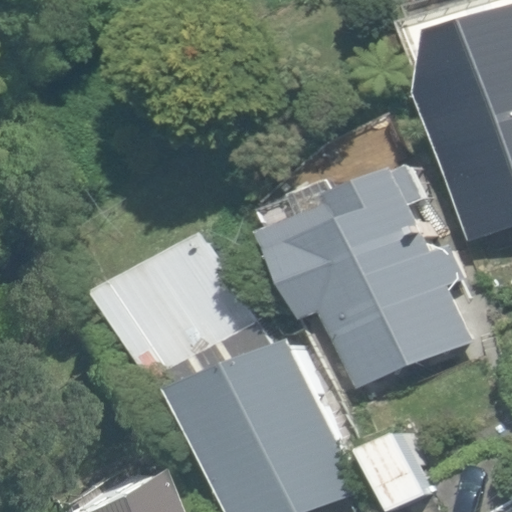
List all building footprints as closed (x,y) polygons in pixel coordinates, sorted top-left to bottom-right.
[(439,98),(479,240),(511,230),(511,13),(493,19),(509,78),(439,98)] [(336,312),(366,388),(479,343),(457,286),(475,279),(462,246),(443,253),(424,204),(440,198),(427,166),(413,171),(412,169),(353,192),(349,181),(279,208),(286,228),(282,230),(317,319),(336,312)] [(192,388),(243,511),(316,511),(373,489),(312,339),(282,351),(218,233),(112,291),(166,390),(185,379),(192,388)] [(380,450),(406,508),(443,491),(417,433),(380,450)] [(163,511),(141,467),(52,511),(163,511)]
